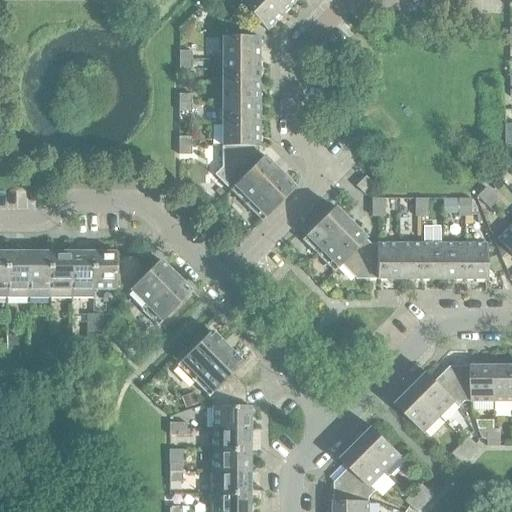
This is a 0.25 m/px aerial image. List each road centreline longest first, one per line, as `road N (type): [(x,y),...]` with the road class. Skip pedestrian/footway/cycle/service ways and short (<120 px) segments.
road 1 (residential): [(222,280),(326,177),(324,163),(296,136),(297,59),(348,2),(415,0)]
road 2 (residential): [(222,280),(131,200),(70,200),(41,221),(0,219)]
road 3 (residential): [(511,320),(443,321),(334,428)]
road 4 (residential): [(334,428),(291,379),(280,341),(222,280)]
